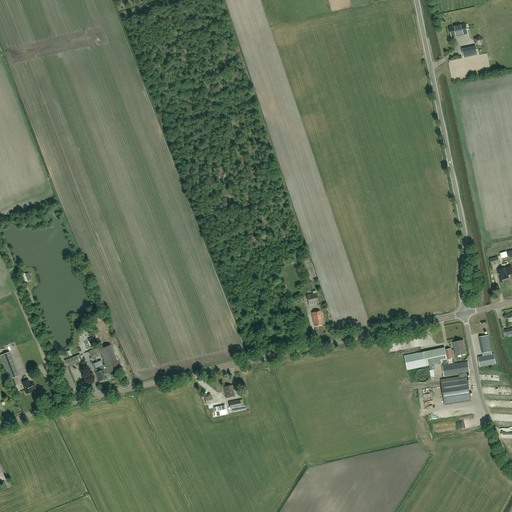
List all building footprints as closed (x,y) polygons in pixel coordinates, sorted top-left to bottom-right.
[(450,28),(452,37),(467,34),(465,25),(450,28)] [(477,55),(475,48),(462,50),(464,58),(477,55)] [(500,263),(499,263),(502,262),(501,256),(498,257),(490,259),(491,265),(500,263)] [(47,266),(49,272),(57,269),(55,264),(47,266)] [(500,281),(509,278),(506,268),(497,270),(500,281)] [(317,293),(316,293),(315,291),(312,292),(313,294),(306,295),(309,305),(319,303),(317,293)] [(315,327),(322,325),(321,319),(322,319),(320,311),(311,313),(313,323),(314,323),(315,327)] [(484,354),(493,352),(489,335),(481,337),(484,354)] [(456,356),(466,353),(463,340),(453,342),(456,356)] [(97,344),(98,347),(100,352),(105,364),(109,373),(120,368),(111,345),(103,348),(101,342),(97,344)] [(98,347),(89,351),(91,356),(100,352),(98,347)] [(445,348),(425,352),(405,356),(407,370),(443,362),(442,360),(453,358),(451,348),(445,350),(445,348)] [(0,356),(9,379),(17,376),(8,353),(0,356)] [(481,367),(497,364),(495,354),(479,357),(481,367)] [(80,355),(65,361),(67,367),(82,361),(80,355)] [(105,364),(103,365),(101,360),(92,364),(96,373),(99,381),(107,378),(105,375),(109,374),(109,373),(105,364)] [(468,362),(443,366),(444,378),(469,373),(468,362)] [(429,377),(429,376),(429,374),(428,373),(427,372),(426,371),(425,370),(424,369),(422,369),(421,369),(419,370),(418,371),(417,372),(416,373),(416,374),(415,376),(416,377),(416,379),(417,380),(418,381),(419,382),(421,382),(422,383),(424,382),(425,382),(426,381),(427,380),(428,379),(429,377)] [(468,377),(440,381),(444,406),(471,402),(468,377)] [(27,394),(33,392),(28,380),(22,383),(25,391),(24,391),(25,394),(26,393),(27,394)] [(234,389),(233,385),(223,387),(225,398),(234,396),(233,390),(234,389)] [(204,397),(207,405),(214,403),(212,395),(204,397)] [(241,407),(244,406),(243,399),(240,400),(229,402),(230,409),(241,407)]
